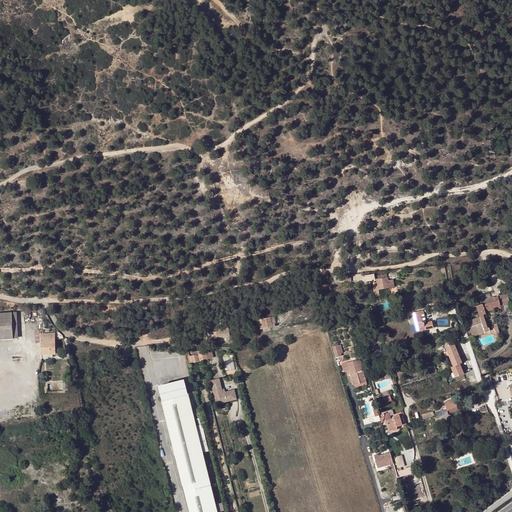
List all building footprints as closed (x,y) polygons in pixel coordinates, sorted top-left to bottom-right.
[(372,285),(373,286),(374,293),(379,293),(379,289),(394,287),(393,280),(388,281),(388,279),(389,279),(388,275),(387,276),(386,274),(376,276),(377,285),(372,285)] [(483,314),(485,314),(484,310),(487,309),(493,307),(500,305),(501,306),(510,303),(507,294),(494,298),(493,297),(485,299),(486,303),(476,306),(479,317),(467,321),(472,336),(490,331),(489,327),(487,327),(484,317),(483,314)] [(17,312),(0,312),(0,338),(13,338),(12,325),(17,325),(17,312)] [(413,317),(409,318),(411,324),(414,324),(416,332),(433,328),(432,321),(424,323),(423,322),(422,321),(420,315),(413,317)] [(272,324),(271,317),(257,320),(258,324),(260,323),(261,329),(276,327),(275,324),(272,324)] [(230,336),(229,328),(224,328),(224,331),(220,331),(220,332),(221,337),(230,336)] [(55,354),(55,335),(41,337),(42,354),(55,354)] [(453,343),(445,347),(453,367),(451,368),(455,378),(464,375),(461,369),(464,368),(459,357),(462,356),(458,349),(456,349),(453,343)] [(211,358),(210,352),(209,352),(209,351),(197,351),(198,354),(200,361),(207,359),(211,358)] [(192,363),(200,361),(198,354),(192,356),(190,356),(192,362),(192,363)] [(202,369),(213,365),(213,364),(211,358),(207,359),(200,361),(202,369)] [(349,362),(341,364),(344,372),(352,369),(353,373),(363,371),(363,370),(361,370),(360,369),(362,368),(360,360),(350,362),(349,362)] [(349,383),(352,382),(359,380),(360,384),(366,382),(363,371),(347,375),(349,383)] [(223,392),(222,389),(219,379),(219,378),(211,381),(217,404),(236,399),(236,398),(234,390),(225,392),(223,392)] [(166,421),(193,414),(188,394),(185,395),(182,382),(160,387),(163,398),(160,398),(166,421)] [(439,409),(435,410),(437,417),(448,415),(448,413),(458,410),(454,399),(444,402),(445,405),(439,407),(439,409)] [(166,421),(189,511),(217,511),(218,511),(216,504),(193,414),(166,421)] [(386,420),(384,421),(385,425),(389,424),(390,427),(391,429),(392,429),(393,430),(394,430),(395,430),(396,430),(396,429),(397,428),(397,427),(397,426),(404,424),(401,414),(394,417),(392,417),(392,418),(391,419),(386,420)] [(378,458),(374,459),(377,469),(391,465),(388,454),(378,458)] [(400,461),(393,463),(397,477),(400,476),(400,473),(404,472),(400,461)] [(216,504),(218,511),(224,511),(222,503),(216,504)]
